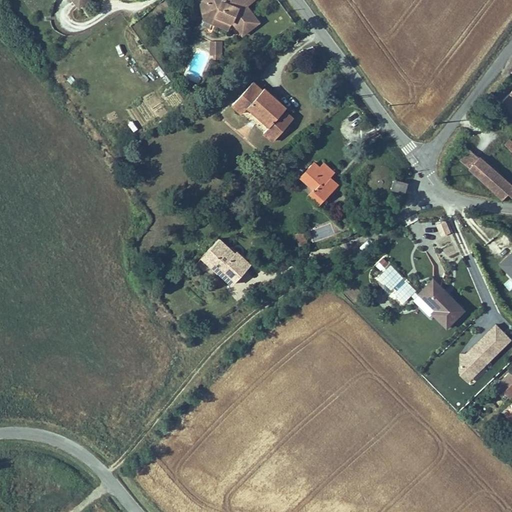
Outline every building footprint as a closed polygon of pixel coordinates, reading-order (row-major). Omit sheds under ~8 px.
[(190,0),(193,13),(221,25),(225,17),(234,30),(251,18),(239,0),(190,0)] [(214,49),(212,34),(201,36),(202,51),(214,49)] [(241,78),(221,98),(229,106),(235,99),(257,122),(251,127),(260,136),(280,116),(272,108),(274,105),(262,94),(252,83),(249,86),(241,78)] [(511,90),(503,101),(511,109),(511,90)] [(511,186),(474,151),(470,156),(463,163),(505,202),(511,196),(511,186)] [(306,158),(292,171),(304,185),(297,191),(307,201),(328,181),(321,174),(327,169),(323,165),(318,160),(313,165),(306,158)] [(399,178),(390,177),(389,186),(399,186),(399,178)] [(439,235),(450,230),(445,218),(435,223),(439,235)] [(286,228),(276,231),(280,244),(289,242),(286,228)] [(221,276),(240,256),(226,242),(222,239),(220,242),(209,230),(189,250),(197,258),(200,255),(221,276)] [(511,256),(499,269),(507,278),(510,275),(511,277),(511,256)] [(460,317),(428,286),(413,300),(429,316),(426,320),(442,335),(460,317)] [(478,373),(509,341),(495,326),(469,352),(470,354),(468,356),(460,356),(460,369),(463,373),(478,373)] [(468,384),(478,373),(463,373),(460,369),(462,379),(468,384)] [(511,392),(511,376),(500,383),(507,395),(511,392)]
